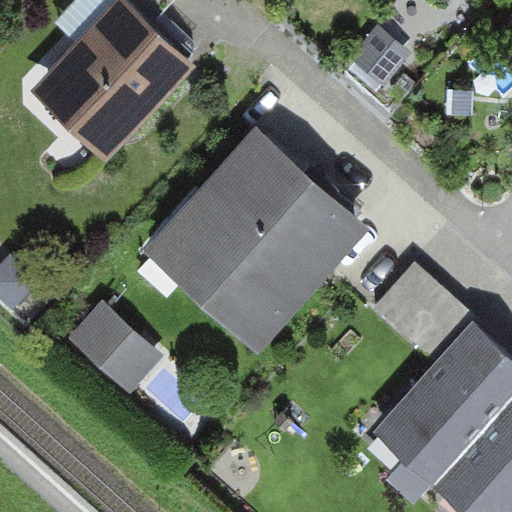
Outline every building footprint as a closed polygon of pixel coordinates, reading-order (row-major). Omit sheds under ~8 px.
[(130,0),(116,0),(38,85),(113,154),(199,63),(130,0)] [(418,51),(382,21),(358,50),(393,80),(418,51)] [(264,123),(153,245),(261,343),(372,222),(264,123)] [(511,380),(511,338),(415,256),(378,299),(435,347),(376,416),(436,468),(511,380)] [(111,291),(76,328),(136,384),(171,347),(111,291)] [(511,380),(436,468),(487,511),(507,511),(511,508),(511,380)]
